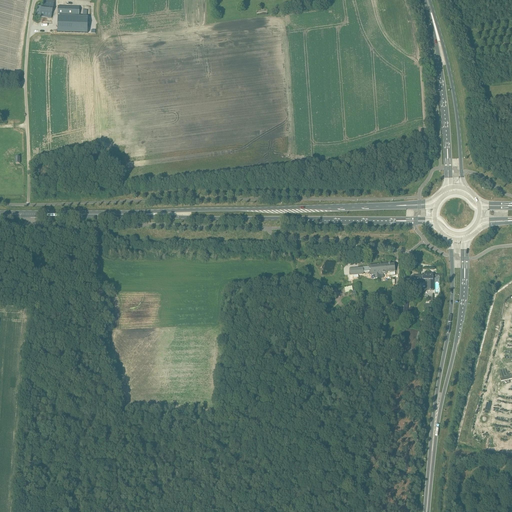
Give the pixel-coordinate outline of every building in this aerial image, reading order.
[(52,13),(53,8),(54,3),(44,2),(43,7),(38,6),(36,14),(40,15),(40,16),(51,18),(52,13)] [(79,7),(58,6),(58,15),(79,15),(79,7)] [(58,29),(57,33),(88,34),(88,30),(88,18),(58,16),(58,29)] [(350,275),(349,275),(349,277),(350,278),(350,279),(351,279),(352,279),(353,278),(353,277),(353,275),(363,274),(363,272),(369,271),(370,275),(375,275),(375,279),(379,279),(379,275),(386,274),(386,273),(390,272),(390,276),(395,275),(395,272),(394,264),(369,266),(369,267),(349,269),(350,275)] [(412,275),(412,282),(422,282),(422,280),(427,280),(427,289),(427,291),(433,291),(433,275),(422,275),(412,275)] [(358,284),(355,285),(352,285),(352,286),(349,287),(349,286),(344,287),(344,288),(345,288),(346,293),(351,292),(352,296),(356,295),(356,291),(359,290),(358,284)]
